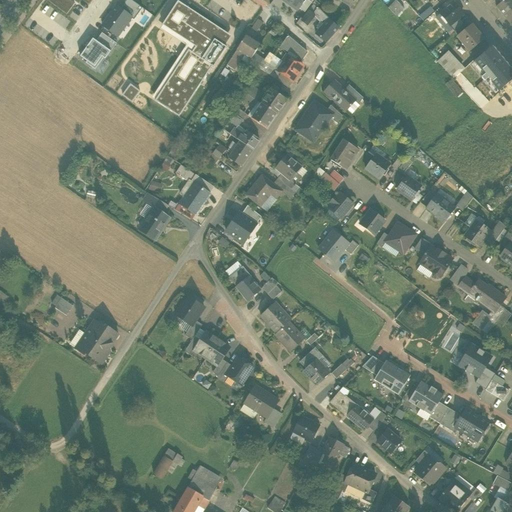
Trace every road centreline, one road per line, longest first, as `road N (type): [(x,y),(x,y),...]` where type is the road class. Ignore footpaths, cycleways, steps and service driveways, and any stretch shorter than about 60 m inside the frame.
road 1 (residential): [(445,511),(269,361),(190,247)]
road 2 (residential): [(511,424),(390,347),(400,330),(319,263)]
road 3 (residential): [(190,247),(325,58)]
road 4 (residential): [(511,286),(355,180)]
road 5 (track): [(109,370),(53,453),(0,417)]
road 6 (residential): [(190,247),(109,370)]
